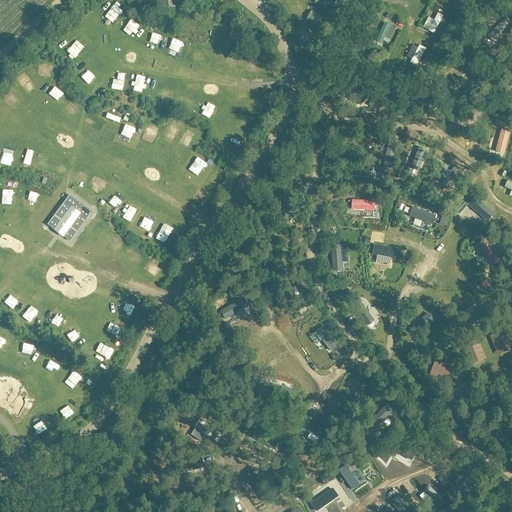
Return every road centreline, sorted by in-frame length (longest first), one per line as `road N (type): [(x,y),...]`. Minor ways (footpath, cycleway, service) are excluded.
road 1 (track): [(324,109),(435,129),(511,95)]
road 2 (unknown): [(511,99),(503,135),(455,229)]
road 3 (track): [(467,444),(356,511)]
road 4 (track): [(362,353),(318,379),(269,321)]
road 5 (track): [(377,367),(429,256)]
road 6 (track): [(435,129),(473,151),(494,202),(511,212)]
